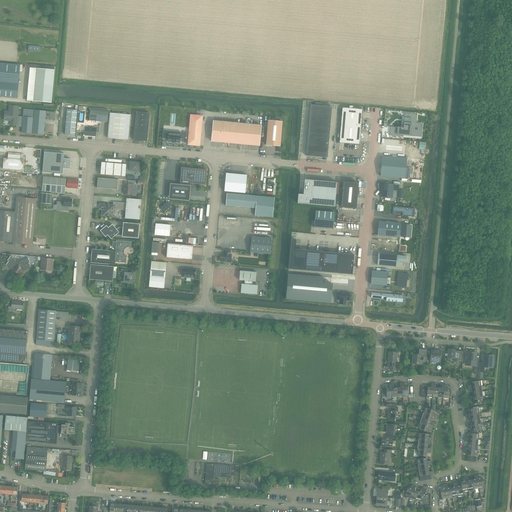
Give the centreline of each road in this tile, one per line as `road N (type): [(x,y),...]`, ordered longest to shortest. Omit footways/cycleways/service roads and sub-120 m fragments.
road 1 (residential): [(361,511),(75,489)]
road 2 (residential): [(75,489),(83,479),(99,300)]
road 3 (residential): [(457,462),(455,381),(376,380)]
road 4 (unclassified): [(215,158),(372,172)]
road 5 (unclassified): [(358,324),(204,312)]
road 6 (unclassified): [(215,158),(204,312)]
road 7 (unclassified): [(372,172),(358,324)]
road 8 (unclassified): [(77,298),(90,147)]
road 9 (residential): [(365,511),(376,380)]
road 10 (unclassified): [(380,326),(511,337)]
road 11 (unclassified): [(90,147),(215,158)]
